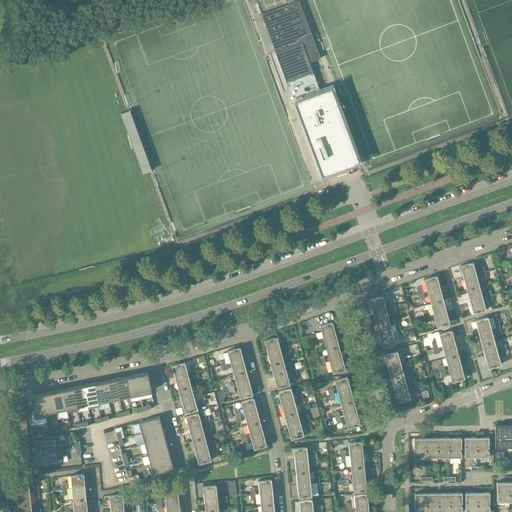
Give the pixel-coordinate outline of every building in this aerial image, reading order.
[(320,58),(298,0),(261,14),(290,91),(316,82),(309,62),(320,58)] [(359,162),(331,87),(293,101),(321,176),(359,162)] [(141,176),(150,172),(129,112),(119,115),(141,176)] [(460,265),(463,277),(476,274),(472,262),(460,265)] [(444,298),(450,296),(442,272),(437,274),(444,298)] [(476,274),(463,277),(466,289),(479,285),(476,274)] [(424,279),(427,291),(439,287),(436,276),(424,279)] [(479,285),(466,289),(469,300),(482,297),(479,285)] [(439,287),(427,291),(430,302),(442,299),(439,287)] [(370,300),(373,311),(385,308),(382,296),(370,300)] [(444,299),(447,310),(453,308),(450,297),(444,299)] [(482,297),(469,300),(473,313),(485,309),(482,297)] [(442,299),(430,302),(433,314),(446,311),(442,299)] [(385,308),(373,311),(376,323),(388,320),(385,308)] [(446,311),(433,314),(436,326),(449,323),(446,311)] [(475,320),(478,332),(491,329),(487,317),(475,320)] [(388,320),(376,323),(379,335),(392,331),(388,320)] [(319,325),(323,337),(335,334),(332,322),(319,325)] [(491,329),(478,332),(481,344),(494,340),(491,329)] [(438,334),(442,346),(454,342),(451,330),(438,334)] [(392,331),(379,335),(382,347),(395,344),(392,331)] [(335,334),(323,337),(326,349),(338,346),(335,334)] [(264,340),(267,352),(280,349),(277,337),(264,340)] [(494,340),(481,344),(484,355),(497,352),(494,340)] [(454,342),(442,346),(445,357),(457,354),(454,342)] [(338,346),(326,349),(329,360),(341,357),(338,346)] [(227,350),(230,362),(242,359),(239,347),(227,350)] [(280,349),(267,352),(270,364),(283,360),(280,349)] [(384,354),(388,366),(400,363),(397,351),(384,354)] [(497,352),(484,355),(488,367),(500,364),(497,352)] [(457,354),(445,357),(448,369),(460,365),(457,354)] [(341,357),(329,360),(332,372),(345,369),(341,357)] [(242,359),(230,362),(233,374),(246,370),(242,359)] [(283,360),(270,364),(274,376),(286,372),(283,360)] [(171,365),(175,377),(187,374),(184,362),(171,365)] [(400,363),(388,366),(391,378),(403,374),(400,363)] [(460,365),(448,369),(451,381),(464,378),(460,365)] [(246,370),(233,374),(236,385),(249,382),(246,370)] [(151,391),(147,372),(136,374),(140,393),(151,391)] [(286,372),(274,376),(277,387),(289,384),(286,372)] [(140,393),(136,374),(126,376),(130,395),(140,393)] [(187,374),(175,377),(178,389),(190,385),(187,374)] [(403,374),(391,378),(394,390),(407,386),(403,374)] [(130,395),(126,376),(115,379),(119,397),(130,395)] [(334,380),(337,392),(350,388),(347,376),(334,380)] [(119,397),(115,379),(104,381),(108,399),(109,402),(119,400),(119,397)] [(108,399),(104,381),(94,383),(98,402),(108,399)] [(249,382),(236,385),(240,398),(252,394),(249,382)] [(98,402),(94,383),(83,385),(87,404),(98,402)] [(87,404),(83,385),(72,387),(76,406),(87,404)] [(190,385),(178,389),(181,400),(193,397),(190,385)] [(407,386),(394,390),(397,402),(410,398),(407,386)] [(76,406),(72,387),(62,389),(66,408),(76,406)] [(278,391),(281,403),(294,400),(290,388),(278,391)] [(350,388),(337,392),(341,404),(353,400),(350,388)] [(66,408),(62,389),(51,391),(55,413),(66,410),(66,408)] [(55,413),(51,391),(40,394),(45,417),(56,415),(55,413)] [(45,417),(40,394),(30,396),(32,405),(29,406),(30,413),(33,413),(34,419),(45,417)] [(193,397),(181,400),(184,413),(197,409),(193,397)] [(240,401),(244,413),(256,410),(253,398),(240,401)] [(294,400),(281,403),(284,415),(297,411),(294,400)] [(353,400),(341,404),(344,415),(356,411),(353,400)] [(256,410),(244,413),(247,425),(259,421),(256,410)] [(297,411),(284,415),(287,426),(300,423),(297,411)] [(356,411),(344,415),(347,427),(359,424),(356,411)] [(185,416),(188,428),(201,425),(198,413),(185,416)] [(161,427),(159,416),(138,422),(141,432),(161,427)] [(259,421),(247,425),(250,436),(262,433),(259,421)] [(300,423),(287,426),(291,438),(303,435),(300,423)] [(511,446),(511,424),(494,425),(495,447),(511,446)] [(201,425),(188,428),(192,440),(204,436),(201,425)] [(164,437),(161,427),(141,432),(144,443),(164,437)] [(262,433),(250,436),(253,448),(266,445),(262,433)] [(57,450),(56,436),(42,437),(42,440),(33,441),(34,452),(57,450)] [(204,436),(192,440),(195,451),(207,448),(204,436)] [(167,448),(164,437),(144,443),(147,454),(167,448)] [(437,438),(437,457),(448,457),(448,437),(441,438),(437,438)] [(449,437),(448,437),(448,457),(461,457),(460,437),(452,437),(449,437)] [(476,437),(464,437),(464,457),(476,456),(476,437)] [(488,456),(488,440),(488,437),(476,437),(476,456),(488,456)] [(414,438),(413,438),(414,457),(425,457),(425,438),(418,438),(414,438)] [(426,438),(425,438),(425,457),(437,457),(437,438),(429,438),(426,438)] [(348,443),(349,455),(362,454),(361,441),(348,443)] [(293,448),(294,461),(307,459),(306,447),(293,448)] [(170,459),(167,448),(147,454),(150,464),(170,459)] [(207,448),(195,451),(198,463),(210,460),(207,448)] [(60,449),(57,450),(34,452),(35,463),(61,461),(60,449)] [(362,454),(349,455),(351,467),(363,466),(362,454)] [(173,469),(170,459),(150,464),(152,475),(173,469)] [(307,459),(294,461),(296,473),(308,471),(307,459)] [(363,466),(351,467),(352,479),(365,478),(363,466)] [(308,471),(296,473),(297,485),(310,484),(308,471)] [(70,475),(71,488),(84,486),(83,474),(70,475)] [(365,478),(352,479),(353,491),(366,490),(365,478)] [(15,481),(16,493),(29,492),(28,479),(15,481)] [(235,479),(228,480),(229,495),(236,495),(235,479)] [(272,492),(270,479),(258,481),(259,493),(272,492)] [(508,482),(496,482),(497,501),(508,501),(508,482)] [(310,484),(297,485),(298,497),(311,496),(310,484)] [(202,486),(204,498),(217,497),(215,485),(202,486)] [(84,486),(71,488),(73,500),(85,498),(84,486)] [(164,490),(165,502),(178,501),(177,488),(164,490)] [(29,492),(16,493),(17,505),(30,504),(29,492)] [(272,492),(259,493),(260,505),(273,503),(272,492)] [(461,492),(449,493),(449,511),(461,511),(461,492)] [(465,492),(465,511),(477,511),(477,492),(469,492),(465,492)] [(481,492),(477,492),(477,511),(489,511),(489,492),(481,492)] [(426,511),(426,493),(414,493),(414,511),(426,511)] [(437,511),(437,493),(426,493),(426,511),(437,511)] [(449,493),(437,493),(437,511),(442,511),(449,511),(449,493)] [(109,495),(110,508),(123,506),(122,494),(109,495)] [(354,495),(355,508),(368,506),(366,494),(354,495)] [(217,497),(204,498),(205,510),(218,509),(217,497)] [(85,498),(73,500),(74,511),(87,510),(85,498)] [(298,501),(299,511),(308,511),(313,511),(311,499),(298,501)] [(179,511),(178,501),(165,502),(166,511),(179,511)] [(273,511),(273,503),(260,505),(260,511),(273,511)]
